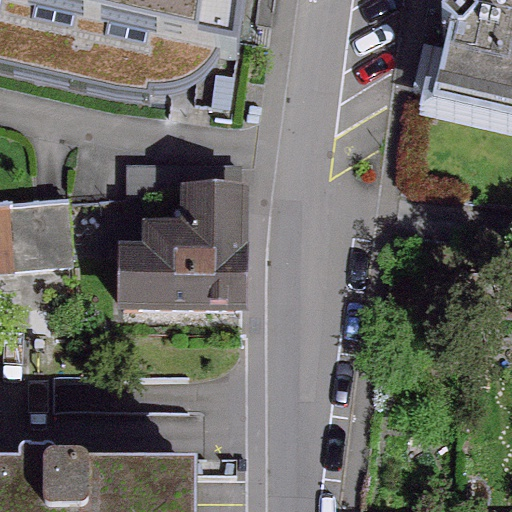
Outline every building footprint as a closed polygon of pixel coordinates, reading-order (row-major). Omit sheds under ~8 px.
[(0,0),(0,75),(110,100),(145,105),(146,98),(158,98),(170,96),(190,88),(204,76),(215,60),(232,64),(240,0),(0,0)] [(511,0),(485,0),(474,3),(465,6),(456,9),(453,8),(437,26),(445,35),(429,111),(511,130),(511,0)] [(208,112),(224,114),(228,83),(212,80),(208,112)] [(145,262),(119,262),(119,314),(236,315),(237,264),(235,264),(235,174),(173,174),(173,204),(185,203),(185,240),(146,240),(145,262)] [(0,271),(7,271),(7,267),(44,264),(43,255),(73,253),(69,207),(0,212),(0,511),(190,511),(191,481),(162,480),(162,479),(51,478),(51,471),(45,467),(20,468),(16,472),(16,478),(0,478),(0,271)]
